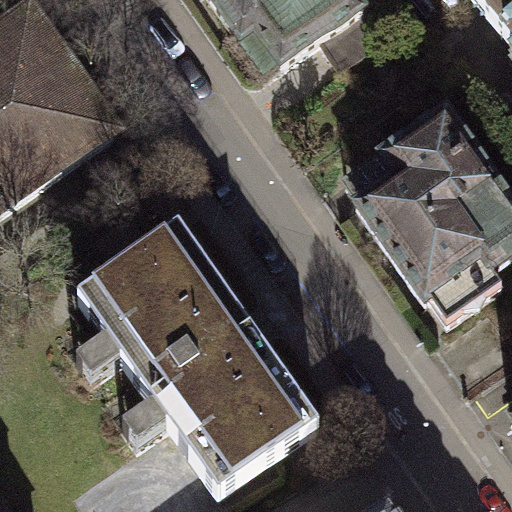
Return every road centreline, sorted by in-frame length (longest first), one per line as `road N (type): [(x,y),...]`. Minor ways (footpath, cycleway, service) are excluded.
road 1 (residential): [(112,0),(425,442)]
road 2 (residential): [(425,442),(317,511)]
